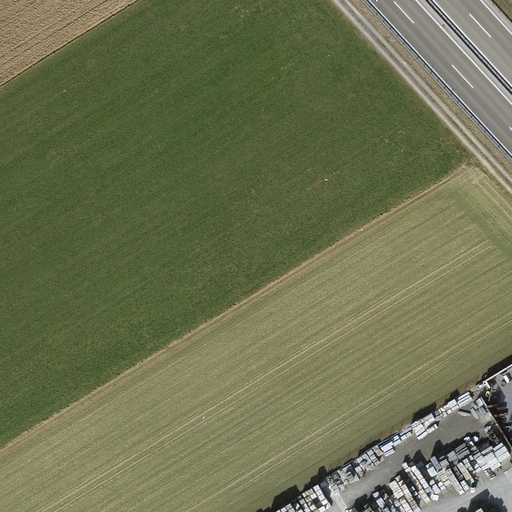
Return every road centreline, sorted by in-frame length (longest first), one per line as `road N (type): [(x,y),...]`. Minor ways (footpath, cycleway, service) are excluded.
road 1 (track): [(339,0),(511,186)]
road 2 (trunk): [(394,0),(511,127)]
